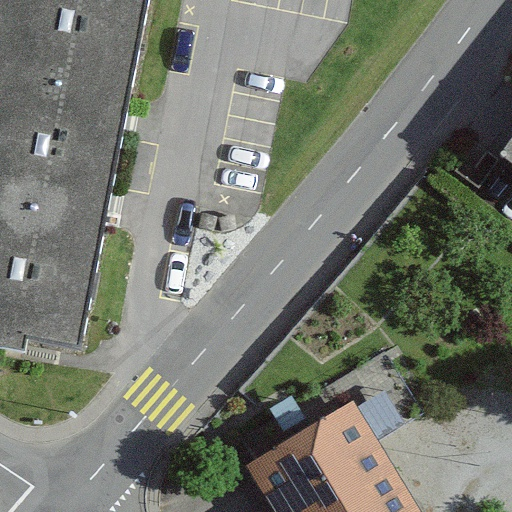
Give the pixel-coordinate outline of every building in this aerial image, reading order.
[(141,0),(0,0),(0,345),(75,359),(141,0)] [(511,121),(491,152),(511,166),(511,121)] [(511,339),(451,411),(476,432),(511,461),(511,339)] [(390,386),(362,399),(379,436),(407,423),(390,386)] [(414,511),(351,408),(256,466),(284,511),(414,511)]
